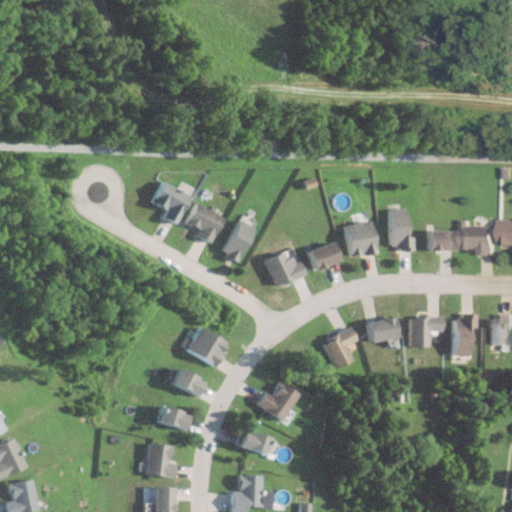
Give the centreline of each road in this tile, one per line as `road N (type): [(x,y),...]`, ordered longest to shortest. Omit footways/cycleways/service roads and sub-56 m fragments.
road 1 (residential): [(511,284),(380,284),(270,328),(228,380),(204,452),(201,511)]
road 2 (residential): [(270,328),(230,286),(114,224),(90,186)]
